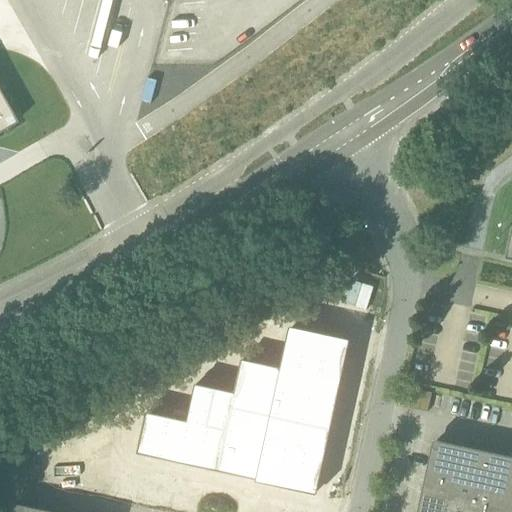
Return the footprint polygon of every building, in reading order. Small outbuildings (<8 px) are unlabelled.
[(0,131),(15,123),(0,97),(0,131)] [(146,414),(137,454),(257,480),(316,493),(349,343),(290,330),(281,369),(242,361),(234,394),(195,386),(187,423),(146,414)] [(500,511),(511,459),(511,457),(433,440),(421,494),(462,503),(500,511)] [(511,511),(511,457),(511,459),(500,511),(505,511),(511,511)] [(460,511),(462,503),(421,494),(417,511),(460,511)] [(499,511),(500,511),(462,503),(460,511),(499,511)]
